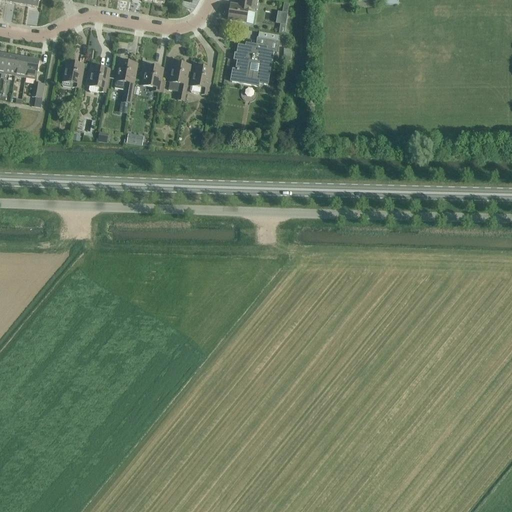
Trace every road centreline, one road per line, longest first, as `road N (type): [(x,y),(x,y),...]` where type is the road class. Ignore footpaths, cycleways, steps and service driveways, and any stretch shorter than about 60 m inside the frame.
road 1 (primary): [(511,197),(0,181)]
road 2 (unclassified): [(511,215),(0,200)]
road 3 (residential): [(0,32),(35,36),(84,16),(182,28),(197,22),(210,0)]
